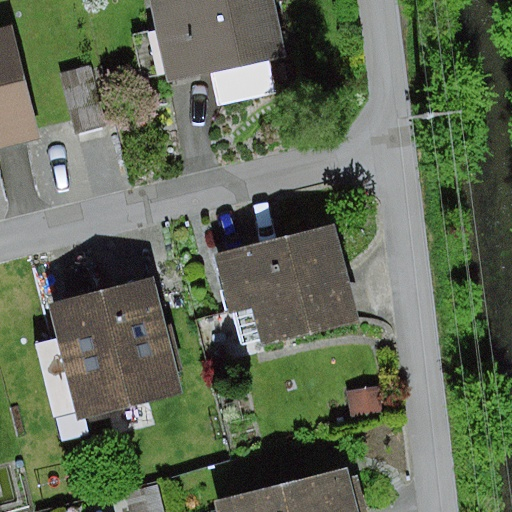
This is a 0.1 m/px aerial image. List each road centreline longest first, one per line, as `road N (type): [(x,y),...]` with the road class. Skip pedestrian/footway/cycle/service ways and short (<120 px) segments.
road 1 (residential): [(400,140),(0,235)]
road 2 (residential): [(442,511),(400,140)]
road 3 (residential): [(400,140),(382,0)]
